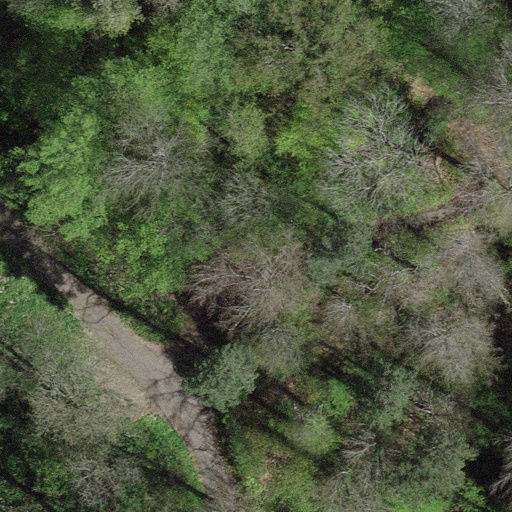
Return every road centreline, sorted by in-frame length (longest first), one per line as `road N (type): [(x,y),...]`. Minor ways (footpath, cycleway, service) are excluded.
road 1 (track): [(149,367),(199,300),(285,259),(455,204),(489,168),(511,118)]
road 2 (track): [(223,511),(208,452),(149,367),(75,306),(0,225)]
